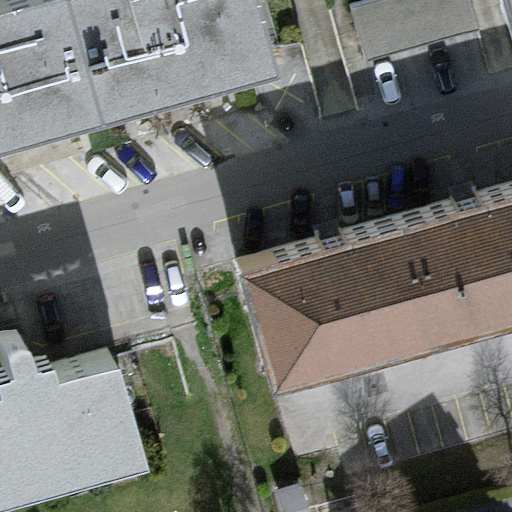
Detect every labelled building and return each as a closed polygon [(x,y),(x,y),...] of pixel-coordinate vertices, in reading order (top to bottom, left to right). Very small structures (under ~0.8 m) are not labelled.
[(253,0),(0,0),(0,130),(269,57),(253,0)] [(468,0),(377,0),(354,6),(368,56),(476,26),(468,0)] [(511,0),(501,0),(509,24),(511,23),(511,0)] [(511,179),(223,259),(256,371),(511,302),(511,179)] [(0,491),(142,455),(114,349),(55,365),(52,352),(30,358),(25,339),(5,344),(10,361),(0,363),(0,491)]
